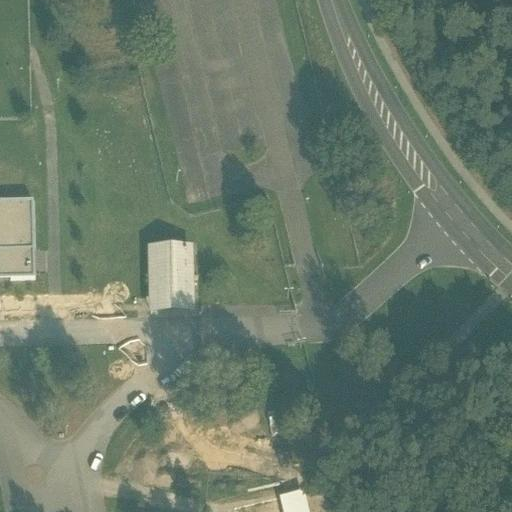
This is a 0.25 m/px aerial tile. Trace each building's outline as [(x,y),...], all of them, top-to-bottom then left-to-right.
[(34,199),(0,199),(0,279),(36,279),(34,199)] [(190,308),(191,308),(190,245),(146,246),(146,309),(175,308),(175,311),(190,311),(190,308)] [(175,308),(146,309),(147,317),(191,316),(191,308),(190,308),(190,311),(175,311),(175,308)] [(311,452),(283,459),(290,489),(318,482),(311,452)] [(304,511),(300,493),(292,494),(296,511),(304,511)] [(296,511),(292,494),(276,498),(279,511),(296,511)]
